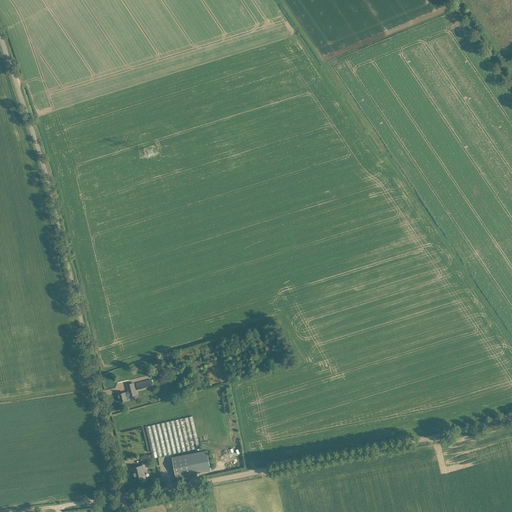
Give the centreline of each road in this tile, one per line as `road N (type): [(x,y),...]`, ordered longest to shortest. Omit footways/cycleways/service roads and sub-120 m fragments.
road 1 (track): [(0,511),(358,449),(511,411)]
road 2 (unclassified): [(128,511),(60,205),(0,19)]
